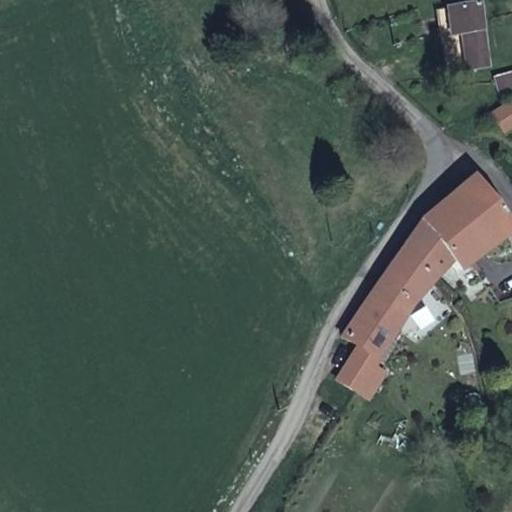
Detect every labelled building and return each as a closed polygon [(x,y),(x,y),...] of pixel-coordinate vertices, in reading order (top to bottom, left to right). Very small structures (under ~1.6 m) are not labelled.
[(487,70),(480,7),(444,11),(447,39),(459,38),(463,72),(487,70)] [(511,63),(498,69),(503,81),(511,76),(511,63)] [(502,135),(511,129),(511,108),(509,103),(490,113),(502,135)] [(511,237),(511,230),(469,177),(419,222),(454,265),(461,274),(511,237)] [(378,363),(454,265),(419,222),(339,339),(356,349),(378,363)] [(378,363),(356,349),(352,354),(374,369),(378,363)] [(374,369),(352,354),(335,380),(368,401),(385,376),(374,369)]
